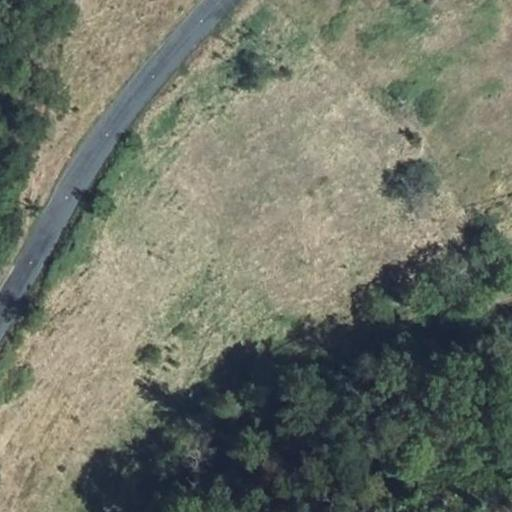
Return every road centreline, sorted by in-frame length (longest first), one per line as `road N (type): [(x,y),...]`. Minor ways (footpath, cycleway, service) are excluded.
road 1 (track): [(511,243),(457,289),(291,352),(152,438),(101,511)]
road 2 (secondary): [(0,312),(113,128),(224,0)]
